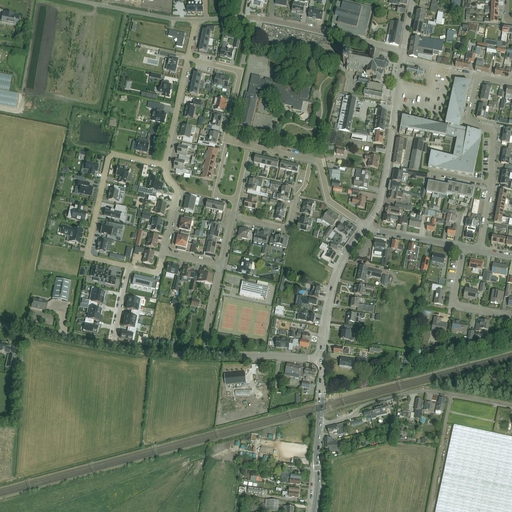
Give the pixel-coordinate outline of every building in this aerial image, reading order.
[(221,6),(221,0),(212,0),(210,1),(210,6),(212,6),(212,11),(217,11),(217,7),(221,6)] [(224,0),(224,6),(228,6),(229,10),(233,10),(233,5),(236,5),(235,0),(233,0),(224,0)] [(257,0),(256,7),(262,8),(263,4),(267,5),(267,0),(257,0)] [(294,3),(292,12),(299,13),(299,14),(303,15),(305,5),(304,5),(305,3),(295,1),(294,3)] [(337,25),(336,30),(365,37),(372,8),(344,1),(343,3),(337,2),(331,24),(337,25)] [(187,13),(203,13),(203,8),(203,4),(195,4),(195,2),(187,2),(187,8),(187,13)] [(430,11),(436,12),(438,3),(432,2),(430,11)] [(392,6),(391,9),(397,10),(397,12),(405,14),(406,8),(392,6)] [(310,9),(308,18),(322,21),(323,12),(310,9)] [(417,11),(415,22),(428,25),(435,26),(436,24),(440,25),(443,11),(438,10),(436,23),(424,21),(425,12),(417,11)] [(19,17),(13,16),(13,14),(5,12),(4,14),(3,14),(1,22),(18,25),(19,17)] [(403,24),(398,23),(390,21),(388,35),(391,36),(390,44),(398,46),(403,24)] [(415,22),(413,33),(420,35),(421,35),(426,36),(426,31),(428,32),(428,34),(432,34),(433,26),(428,25),(415,22)] [(203,34),(202,37),(210,39),(211,32),(214,32),(215,27),(207,27),(206,31),(203,30),(203,32),(203,34)] [(506,33),(508,34),(509,28),(503,27),(501,41),(504,42),(506,33)] [(175,31),(160,28),(159,34),(165,35),(164,33),(170,34),(168,40),(166,39),(165,44),(173,45),(175,31)] [(201,41),(200,44),(208,46),(210,39),(202,37),(202,39),(201,39),(202,39),(201,41)] [(409,53),(409,57),(417,58),(418,54),(433,57),(433,55),(438,55),(439,52),(442,53),(443,48),(444,42),(440,41),(436,41),(436,42),(420,39),(416,38),(412,37),(411,37),(411,42),(410,47),(410,48),(409,50),(409,51),(409,53)] [(222,48),(220,57),(225,58),(232,59),(234,50),(226,49),(227,44),(223,43),(222,48)] [(200,48),(199,51),(207,53),(208,46),(200,44),(200,46),(200,48)] [(464,57),(462,68),(469,70),(470,65),(470,64),(470,62),(474,63),(474,62),(475,55),(477,48),(473,47),(472,53),(465,52),(464,57)] [(160,51),(159,56),(168,58),(167,60),(166,60),(165,64),(168,65),(167,70),(167,71),(175,72),(176,72),(175,72),(176,68),(177,64),(178,60),(175,59),(176,55),(160,51)] [(348,51),(348,52),(347,54),(346,53),(346,54),(347,54),(347,56),(347,57),(346,57),(346,56),(345,56),(345,57),(344,57),(344,58),(345,58),(345,59),(344,62),(343,62),(342,63),(343,64),(343,65),(345,65),(345,64),(347,65),(346,70),(349,70),(349,71),(350,72),(350,71),(354,71),(353,72),(354,72),(354,71),(356,72),(356,77),(355,77),(354,80),(357,81),(357,83),(359,83),(367,85),(366,91),(365,91),(364,97),(381,100),(383,94),(381,94),(381,93),(382,93),(383,87),(375,86),(375,82),(380,83),(382,76),(383,76),(383,75),(383,74),(383,73),(382,73),(385,73),(385,74),(385,73),(388,71),(389,72),(389,71),(388,70),(389,67),(390,67),(389,67),(387,64),(387,63),(386,64),(384,63),(385,62),(386,61),(385,61),(384,59),(385,59),(385,58),(384,59),(382,57),(382,56),(382,57),(381,58),(381,56),(371,54),(370,52),(369,52),(367,53),(366,53),(366,55),(353,52),(351,51),(349,52),(348,51)] [(456,61),(455,67),(462,68),(464,57),(465,54),(461,53),(460,60),(459,62),(456,61)] [(475,71),(482,72),(483,65),(484,61),(477,59),(477,62),(475,71)] [(488,74),(490,66),(483,65),(482,72),(488,74)] [(494,75),(501,77),(503,69),(499,68),(500,65),(497,65),(494,75)] [(416,69),(414,69),(408,67),(407,67),(407,68),(408,68),(407,69),(406,70),(407,71),(407,72),(406,71),(406,72),(407,73),(407,72),(415,74),(415,76),(415,77),(416,76),(418,77),(419,75),(421,75),(421,76),(421,75),(423,75),(423,74),(423,73),(424,73),(424,72),(423,72),(422,71),(423,71),(422,70),(422,71),(421,70),(420,68),(418,68),(418,67),(417,67),(417,68),(416,69)] [(503,69),(501,77),(508,78),(510,68),(507,68),(506,70),(503,69)] [(196,74),(195,81),(203,83),(204,83),(205,76),(196,74)] [(222,89),(227,90),(226,92),(230,78),(217,75),(214,85),(223,87),(222,89)] [(258,89),(278,94),(277,103),(285,105),(293,107),(292,109),(301,111),(304,100),(307,101),(309,89),(302,87),(300,92),(299,92),(298,96),(292,94),(294,85),(267,79),(266,81),(260,80),(261,77),(257,76),(252,75),(248,94),(245,93),(244,100),(242,108),(239,119),(238,126),(240,126),(245,127),(250,129),(257,99),(256,99),(258,89)] [(447,117),(447,121),(449,121),(448,125),(448,126),(459,128),(460,127),(460,126),(461,120),(462,119),(461,119),(463,112),(464,105),(465,104),(464,104),(466,98),(466,97),(467,90),(468,90),(467,90),(469,82),(467,82),(464,81),(460,80),(459,80),(455,79),(455,80),(454,84),(456,84),(456,87),(454,87),(453,87),(454,87),(453,91),(455,92),(454,95),(452,94),(452,95),(451,99),(453,99),(453,102),(451,102),(451,101),(450,101),(450,102),(450,106),(452,106),(451,109),(449,109),(448,109),(449,109),(448,113),(450,114),(450,117),(447,116),(448,116),(447,116),(447,117)] [(193,87),(202,89),(203,83),(194,81),(193,87)] [(169,83),(163,82),(162,88),(161,88),(160,93),(164,94),(164,96),(169,97),(169,95),(170,95),(171,90),(170,90),(171,86),(168,85),(169,83)] [(483,87),(482,94),(489,95),(490,89),(483,87)] [(489,95),(482,94),(480,100),(488,102),(489,95)] [(343,98),(343,102),(355,104),(356,98),(346,96),(345,99),(343,98)] [(223,112),(226,100),(217,98),(217,99),(215,98),(213,105),(216,106),(215,110),(223,112)] [(343,102),(342,107),(354,110),(355,104),(343,102)] [(154,115),(153,121),(165,124),(167,118),(164,118),(166,111),(160,110),(161,105),(149,103),(149,107),(158,110),(156,116),(154,115)] [(479,105),(478,111),(485,113),(487,106),(479,105)] [(193,119),(195,107),(187,106),(184,117),(193,119)] [(342,107),(340,113),(353,115),(354,110),(342,107)] [(213,121),(221,123),(223,118),(219,117),(220,113),(211,111),(210,115),(211,115),(210,120),(213,121)] [(485,113),(478,111),(477,118),(484,119),(485,113)] [(340,113),(339,118),(352,121),(353,115),(340,113)] [(399,134),(400,131),(401,127),(406,128),(408,118),(403,117),(399,134)] [(339,118),(338,124),(351,126),(352,121),(339,118)] [(414,119),(408,118),(406,128),(412,129),(414,119)] [(421,121),(414,119),(412,129),(419,131),(421,121)] [(216,128),(220,129),(221,123),(213,121),(212,124),(209,123),(209,125),(207,125),(206,128),(216,131),(216,128)] [(427,122),(421,121),(419,131),(425,132),(427,122)] [(433,123),(427,122),(425,132),(431,133),(433,123)] [(183,123),(183,124),(180,137),(183,138),(182,141),(192,143),(193,138),(190,137),(191,133),(194,134),(195,129),(192,128),(192,127),(186,126),(186,124),(183,123)] [(335,123),(334,129),(339,130),(349,132),(351,126),(338,124),(335,123)] [(438,135),(440,124),(437,124),(437,125),(436,124),(433,123),(431,133),(438,135)] [(442,125),(440,124),(438,135),(444,136),(446,126),(444,125),(444,126),(442,126),(442,125)] [(431,153),(428,167),(429,167),(432,167),(432,168),(436,169),(436,168),(440,169),(443,170),(447,171),(451,172),(451,171),(454,172),(458,173),(462,174),(465,175),(465,174),(469,175),(469,176),(473,176),(474,171),(475,164),(473,164),(474,162),(476,162),(476,159),(476,158),(477,155),(478,151),(477,151),(478,148),(479,148),(479,144),(480,140),(481,137),(481,136),(481,133),(482,133),(482,132),(468,129),(467,130),(465,129),(465,128),(462,128),(462,129),(459,128),(448,126),(446,126),(444,136),(446,136),(457,139),(453,157),(431,153)] [(504,129),(503,136),(510,137),(511,131),(511,130),(511,127),(505,126),(505,129),(504,129)] [(210,135),(209,138),(218,140),(219,134),(215,133),(216,131),(206,128),(205,131),(208,132),(207,134),(210,135)] [(382,145),(383,138),(376,137),(376,138),(375,141),(370,140),(371,137),(368,136),(367,141),(373,142),(373,143),(382,145)] [(202,145),(212,147),(212,144),(216,145),(218,140),(209,138),(208,143),(203,142),(202,145)] [(413,151),(409,170),(418,172),(418,171),(421,152),(423,143),(424,139),(416,138),(415,141),(413,151)] [(137,142),(135,151),(147,154),(149,145),(148,144),(149,141),(139,139),(138,142),(137,142)] [(401,165),(403,150),(405,151),(406,147),(407,141),(396,139),(393,164),(399,165),(401,165)] [(188,149),(194,150),(196,150),(197,147),(195,146),(182,143),(181,146),(179,145),(178,150),(187,152),(188,149)] [(207,154),(217,156),(218,150),(209,148),(208,152),(207,151),(206,154),(207,154)] [(179,158),(189,160),(190,156),(186,155),(187,152),(178,150),(177,154),(179,155),(179,158)] [(215,162),(217,156),(207,154),(207,157),(205,157),(205,160),(206,160),(215,162)] [(372,168),(377,168),(379,157),(374,156),(369,155),(369,156),(365,156),(364,160),(368,161),(367,167),(372,168)] [(175,164),(184,166),(185,163),(188,164),(189,160),(179,158),(178,160),(176,160),(175,164)] [(214,168),(215,162),(206,160),(205,163),(204,163),(203,166),(205,166),(214,168)] [(98,166),(98,165),(86,162),(84,174),(94,176),(95,172),(96,172),(97,169),(98,170),(99,166),(98,166)] [(186,170),(183,169),(184,166),(175,164),(174,169),(176,169),(175,172),(185,174),(186,170)] [(203,172),(213,174),(214,168),(205,166),(204,169),(203,169),(202,172),(203,172)] [(129,170),(117,167),(115,176),(119,177),(118,183),(125,184),(127,178),(128,178),(129,170)] [(408,174),(409,171),(409,170),(401,168),(401,170),(401,172),(394,171),(393,176),(392,180),(401,182),(403,174),(408,175),(408,174)] [(511,169),(505,168),(504,172),(503,172),(502,178),(511,180),(511,169)] [(355,178),(354,186),(359,187),(358,188),(367,189),(366,189),(367,185),(368,185),(370,172),(365,171),(362,171),(357,170),(355,178)] [(211,180),(213,174),(203,172),(203,175),(201,175),(201,178),(211,180)] [(250,180),(249,185),(261,188),(262,182),(263,180),(260,179),(255,178),(255,181),(250,180)] [(500,185),(501,185),(501,188),(510,190),(511,181),(511,180),(502,178),(500,185)] [(159,181),(150,179),(148,189),(139,187),(138,192),(152,195),(153,190),(156,191),(157,189),(161,190),(162,184),(158,183),(159,181)] [(80,188),(79,191),(79,194),(91,196),(93,188),(89,187),(89,184),(78,181),(78,184),(77,188),(80,188)] [(432,192),(434,182),(428,181),(426,191),(432,192)] [(287,188),(288,185),(276,182),(276,186),(282,187),(281,192),(290,194),(291,189),(287,188)] [(388,191),(397,193),(399,184),(390,182),(388,191)] [(439,194),(441,184),(441,183),(434,182),(432,192),(439,194)] [(452,194),(454,184),(455,184),(448,182),(447,186),(447,185),(445,193),(452,194)] [(447,185),(441,183),(441,184),(439,194),(445,195),(445,193),(447,185)] [(459,195),(461,185),(455,184),(454,184),(452,194),(459,195)] [(249,185),(248,190),(252,191),(251,194),(256,195),(263,197),(267,198),(268,195),(268,194),(269,190),(267,189),(266,194),(265,194),(260,193),(261,188),(249,185)] [(465,197),(467,187),(467,186),(461,185),(459,195),(465,197)] [(465,197),(472,198),(474,188),(467,186),(467,187),(465,197)] [(108,200),(119,203),(120,198),(117,197),(118,194),(123,195),(125,189),(118,187),(117,191),(113,190),(110,190),(110,193),(109,193),(110,193),(109,193),(108,197),(109,197),(108,200)] [(277,200),(279,200),(284,202),(284,199),(288,200),(290,194),(281,192),(281,195),(276,193),(274,200),(277,200)] [(402,198),(403,194),(402,194),(398,193),(397,194),(390,192),(388,199),(396,201),(397,197),(402,198)] [(185,203),(195,205),(197,196),(189,194),(189,197),(186,197),(185,203)] [(244,207),(255,209),(256,205),(257,203),(256,202),(257,198),(250,196),(249,199),(249,201),(246,200),(244,207)] [(357,205),(357,207),(364,209),(365,198),(359,197),(358,199),(353,198),(352,204),(357,205)] [(301,213),(310,215),(312,204),(314,204),(314,202),(307,200),(307,203),(304,203),(303,209),(302,209),(301,213)] [(156,214),(164,216),(166,204),(158,202),(157,208),(155,208),(154,212),(156,213),(156,214)] [(185,203),(184,209),(186,210),(185,213),(193,215),(195,205),(185,203)] [(76,204),(75,208),(74,210),(73,210),(71,218),(76,219),(76,220),(80,221),(80,220),(84,221),(85,219),(86,219),(87,215),(85,215),(86,213),(82,212),(83,206),(76,204)] [(105,209),(104,216),(119,220),(120,214),(124,215),(126,207),(116,205),(115,211),(105,209)] [(284,217),(286,206),(278,205),(276,215),(275,215),(274,219),(282,221),(283,217),(284,217)] [(401,210),(391,208),(386,207),(385,212),(399,216),(401,210)] [(449,210),(446,223),(453,224),(454,224),(456,211),(455,211),(449,210)] [(328,211),(325,215),(325,216),(323,220),(333,226),(338,219),(332,215),(333,214),(328,211)] [(397,225),(401,226),(403,219),(389,216),(384,215),(383,222),(389,224),(390,220),(398,221),(397,225)] [(182,219),(180,224),(191,227),(192,221),(193,218),(189,218),(184,216),(184,219),(182,219)] [(409,226),(410,226),(416,227),(415,227),(420,228),(421,221),(421,220),(422,217),(417,216),(417,220),(411,218),(409,226)] [(312,220),(308,219),(302,218),(301,223),(299,222),(297,229),(306,231),(307,226),(311,227),(312,220)] [(150,231),(160,233),(162,221),(153,219),(150,231)] [(427,225),(426,231),(434,232),(436,220),(432,219),(431,226),(427,225)] [(472,220),(469,220),(467,219),(465,227),(467,227),(465,238),(473,239),(475,230),(471,229),(471,230),(470,230),(472,220)] [(209,231),(219,233),(220,228),(219,227),(219,224),(208,222),(208,225),(210,226),(209,231)] [(122,231),(123,226),(109,223),(108,227),(102,226),(100,234),(111,236),(112,231),(117,232),(117,230),(122,231)] [(181,230),(180,233),(189,235),(190,232),(191,227),(180,224),(179,230),(181,230)] [(346,236),(347,234),(352,228),(346,224),(344,226),(341,224),(337,229),(341,232),(340,232),(346,236)] [(448,230),(447,234),(455,236),(455,231),(457,225),(454,224),(453,224),(452,230),(448,229),(448,230)] [(60,234),(62,234),(66,235),(66,236),(65,236),(70,237),(69,241),(68,241),(69,241),(69,242),(73,243),(73,242),(80,244),(83,231),(72,228),(67,227),(67,226),(62,225),(61,230),(60,233),(60,234)] [(242,239),(251,241),(253,232),(249,231),(249,229),(245,228),(244,230),(242,229),(242,230),(239,229),(236,239),(242,240),(242,239)] [(329,228),(323,237),(324,237),(323,239),(326,241),(333,231),(329,228)] [(207,236),(208,236),(207,239),(216,241),(217,238),(218,238),(219,233),(209,231),(207,236)] [(255,237),(254,241),(266,244),(268,235),(268,233),(261,232),(261,233),(256,232),(255,237)] [(188,238),(189,235),(180,233),(180,236),(178,236),(177,241),(187,243),(188,238)] [(149,234),(146,246),(155,248),(158,236),(149,234)] [(286,249),(287,245),(288,240),(285,239),(285,237),(282,237),(275,236),(274,238),(271,237),(269,244),(273,244),(272,247),(282,250),(282,248),(286,249)] [(98,241),(97,246),(98,246),(97,251),(105,253),(107,243),(114,244),(114,241),(106,239),(105,242),(98,241)] [(207,239),(205,247),(208,248),(215,250),(216,244),(215,244),(216,241),(207,239)] [(177,247),(177,250),(185,252),(187,243),(177,241),(175,246),(177,247)] [(375,246),(374,252),(375,252),(381,253),(382,250),(385,250),(386,243),(380,242),(380,241),(376,241),(375,245),(375,246)] [(403,247),(398,246),(399,242),(393,241),(391,249),(403,251),(403,247)] [(321,245),(319,249),(324,252),(321,258),(324,260),(329,263),(330,260),(332,261),(336,254),(332,252),(330,250),(326,249),(328,246),(322,243),(321,245)] [(407,251),(407,255),(410,255),(409,260),(413,260),(413,256),(417,257),(419,248),(415,247),(415,245),(410,244),(409,249),(408,251),(407,251)] [(215,250),(208,248),(205,247),(204,256),(210,257),(211,254),(214,255),(215,250)] [(145,251),(142,263),(151,265),(154,253),(145,251)] [(433,254),(432,262),(443,264),(444,256),(438,255),(437,255),(433,254)] [(423,258),(420,270),(426,272),(429,259),(423,258)] [(239,268),(238,273),(249,275),(252,261),(251,261),(252,261),(248,260),(243,259),(241,268),(239,268)] [(476,261),(475,261),(475,260),(474,260),(474,261),(471,260),(471,259),(469,268),(473,268),(472,271),(477,272),(478,269),(481,270),(483,262),(476,261)] [(177,275),(179,267),(179,266),(168,264),(166,273),(177,275)] [(493,264),(492,273),(505,275),(507,266),(501,265),(501,266),(493,264),(494,264),(493,264)] [(108,269),(93,266),(91,277),(94,278),(93,281),(114,286),(116,278),(107,276),(108,269)] [(368,268),(365,268),(360,266),(357,280),(365,282),(365,281),(366,281),(367,278),(365,278),(366,275),(369,276),(369,277),(370,278),(371,277),(372,276),(380,278),(382,272),(368,269),(368,268)] [(182,277),(189,279),(189,277),(194,278),(194,276),(195,271),(191,270),(191,269),(184,267),(182,277)] [(198,282),(209,284),(211,276),(206,275),(207,272),(200,271),(198,282)] [(419,275),(413,274),(411,284),(416,286),(417,279),(419,279),(419,275)] [(487,282),(496,284),(497,278),(492,276),(492,275),(488,274),(487,282)] [(134,275),(132,285),(154,289),(156,281),(153,280),(153,279),(134,275)] [(391,278),(383,276),(381,285),(387,286),(388,283),(390,284),(391,278)] [(52,299),(67,302),(70,282),(56,279),(52,299)] [(241,290),(261,294),(261,297),(266,298),(266,296),(267,296),(269,288),(267,288),(268,283),(258,281),(257,285),(242,282),(241,290)] [(306,281),(306,284),(313,286),(311,293),(310,292),(309,296),(318,298),(320,286),(313,284),(313,282),(306,281)] [(442,287),(437,286),(432,285),(431,290),(436,291),(434,304),(442,305),(443,301),(444,301),(444,300),(443,299),(443,297),(444,297),(445,292),(441,291),(441,287),(442,288),(442,287)] [(359,295),(362,296),(364,288),(360,287),(355,286),(354,290),(355,290),(354,294),(359,295)] [(104,294),(104,293),(98,292),(98,289),(92,288),(90,296),(103,299),(103,298),(104,298),(105,294),(104,294)] [(472,298),(472,299),(476,300),(477,295),(478,291),(465,289),(464,294),(463,298),(469,299),(469,298),(472,298)] [(492,294),(491,298),(490,303),(495,304),(496,304),(498,304),(499,298),(502,298),(503,293),(496,292),(495,294),(492,294)] [(296,295),(294,305),(302,307),(303,301),(308,302),(308,304),(311,305),(316,306),(317,300),(312,299),(303,298),(303,297),(296,295)] [(102,305),(103,299),(90,296),(88,305),(95,306),(95,303),(102,305)] [(140,306),(142,298),(136,297),(135,300),(129,298),(128,299),(127,299),(127,303),(128,303),(127,304),(140,306)] [(32,303),(31,308),(44,310),(45,305),(46,302),(33,299),(32,303)] [(357,311),(373,313),(374,307),(358,304),(359,300),(352,299),(351,307),(358,308),(357,311),(357,310),(357,311)] [(139,312),(140,306),(127,304),(126,310),(133,311),(132,314),(139,315),(140,316),(141,312),(139,312)] [(100,311),(101,310),(94,309),(95,306),(88,305),(88,308),(87,309),(86,314),(87,314),(87,313),(100,316),(100,315),(101,311),(100,311)] [(284,307),(276,306),(275,314),(282,316),(284,307)] [(429,317),(431,310),(423,309),(422,316),(429,317)] [(303,313),(298,312),(297,320),(308,321),(307,322),(313,323),(314,315),(309,314),(309,313),(304,312),(303,313)] [(348,321),(354,322),(358,323),(359,318),(360,318),(361,319),(362,319),(363,318),(365,319),(365,314),(353,312),(353,314),(348,313),(347,317),(348,317),(348,321)] [(98,322),(100,316),(87,313),(87,314),(86,319),(85,318),(85,322),(91,323),(92,320),(98,322)] [(137,323),(139,315),(132,314),(132,317),(125,315),(125,316),(124,316),(123,320),(124,320),(124,321),(137,323)] [(434,318),(432,331),(445,333),(447,325),(440,323),(440,319),(434,318)] [(135,332),(137,323),(124,321),(123,326),(129,328),(129,331),(135,332)] [(459,323),(459,322),(454,321),(453,324),(451,330),(466,333),(467,324),(459,323)] [(475,331),(481,332),(481,329),(488,330),(489,322),(481,321),(480,325),(477,324),(475,331)] [(97,333),(98,329),(97,329),(97,327),(91,326),(91,323),(85,322),(84,325),(83,331),(96,334),(96,332),(97,333)] [(347,326),(346,331),(342,331),(341,339),(343,340),(344,340),(346,340),(353,341),(354,333),(356,333),(357,328),(347,326)] [(297,333),(296,336),(302,337),(302,340),(310,341),(311,336),(304,334),(304,331),(298,330),(298,333),(297,333)] [(134,341),(135,332),(129,331),(128,334),(122,332),(121,334),(121,333),(120,337),(121,337),(120,339),(134,341)] [(283,347),(283,348),(289,348),(289,339),(277,339),(276,348),(280,348),(280,347),(283,347)] [(296,346),(300,346),(299,347),(308,348),(310,342),(305,341),(294,339),(293,347),(296,347),(296,346)] [(0,342),(0,351),(9,353),(10,348),(6,347),(7,344),(0,342)] [(10,368),(13,369),(16,357),(8,355),(5,368),(10,369),(10,368)] [(340,362),(339,367),(344,368),(353,369),(355,360),(346,359),(341,358),(340,361),(340,362)] [(287,364),(285,374),(285,376),(295,378),(295,379),(297,379),(298,379),(299,379),(299,377),(303,378),(304,376),(305,368),(301,367),(287,364)] [(316,371),(305,368),(304,376),(315,378),(316,371)] [(224,374),(225,385),(246,383),(245,372),(224,374)] [(437,402),(435,411),(435,413),(436,414),(439,415),(440,414),(441,412),(443,412),(445,399),(439,398),(438,402),(437,402)] [(402,411),(401,413),(400,412),(399,416),(414,418),(414,419),(420,420),(421,411),(420,411),(422,400),(416,399),(414,410),(415,410),(415,413),(411,413),(411,412),(402,411)] [(369,411),(363,412),(363,413),(364,417),(369,416),(371,416),(372,420),(377,418),(377,417),(387,415),(386,411),(386,410),(389,410),(388,407),(388,405),(374,409),(374,410),(369,411)] [(342,424),(327,428),(329,433),(333,432),(338,431),(339,435),(344,434),(342,424)] [(511,511),(511,437),(454,425),(435,511),(511,511)] [(394,438),(395,438),(392,427),(384,429),(387,440),(388,439),(389,443),(395,441),(394,438)] [(334,443),(332,443),(325,443),(325,448),(331,448),(331,451),(342,452),(342,442),(334,442),(334,443)] [(262,463),(261,469),(273,471),(274,464),(262,463)] [(277,473),(276,478),(282,478),(285,478),(301,480),(301,476),(296,475),(291,475),(291,474),(291,472),(291,469),(287,468),(286,472),(282,471),(282,474),(281,474),(277,473)] [(248,487),(248,493),(262,495),(263,489),(248,487)] [(265,510),(278,511),(279,500),(266,500),(265,503),(262,503),(262,509),(265,509),(265,510)]
